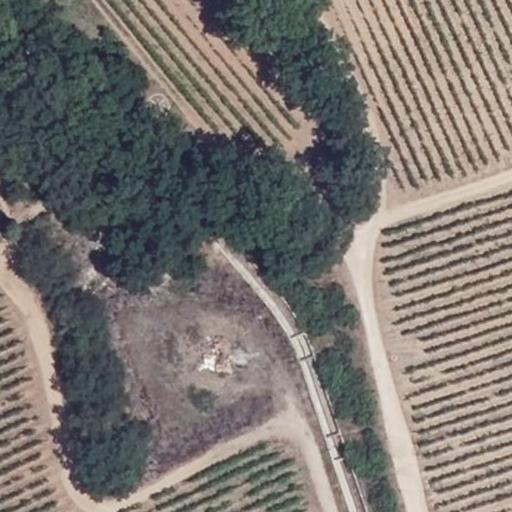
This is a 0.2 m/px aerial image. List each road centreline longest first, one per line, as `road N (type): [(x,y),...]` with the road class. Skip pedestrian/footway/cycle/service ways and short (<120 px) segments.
road 1 (track): [(0,163),(34,220),(95,198),(151,221),(363,237),(365,303),(421,511)]
road 2 (track): [(329,511),(296,416),(97,511)]
road 3 (track): [(95,511),(71,473),(32,312),(0,275)]
road 4 (track): [(363,237),(380,219),(511,174)]
